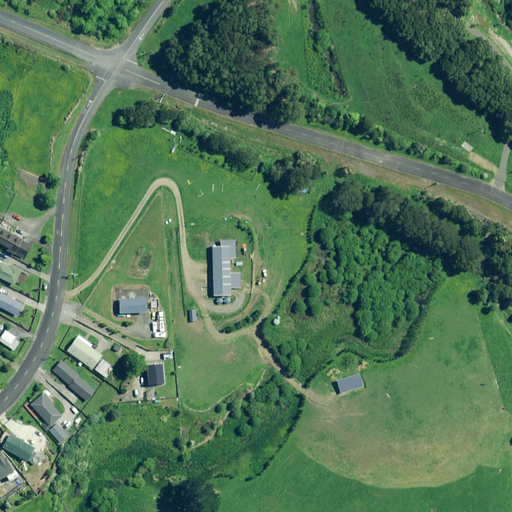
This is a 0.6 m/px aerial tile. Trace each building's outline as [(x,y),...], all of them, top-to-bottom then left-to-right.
[(12,226),(4,221),(1,225),(10,230),(12,226)] [(31,245),(0,228),(0,246),(24,260),(31,245)] [(235,258),(235,240),(220,240),(220,247),(212,247),(213,296),(230,296),(229,288),(240,288),(240,273),(230,273),(229,258),(235,258)] [(10,267),(0,262),(0,278),(14,285),(21,269),(12,265),(10,267)] [(23,304),(0,293),(0,307),(17,316),(23,304)] [(147,313),(146,298),(119,299),(120,313),(147,313)] [(19,343),(4,333),(0,338),(0,341),(13,350),(19,343)] [(91,345),(78,335),(66,351),(92,369),(102,356),(89,347),(91,345)] [(109,365),(102,360),(94,370),(105,377),(107,375),(104,373),(109,365)] [(94,390),(62,361),(52,371),(85,401),(94,390)] [(164,384),(162,364),(146,366),(148,385),(164,384)] [(62,415),(43,394),(31,404),(49,426),(62,415)] [(68,437),(56,424),(49,430),(60,444),(68,437)] [(37,450),(5,432),(0,439),(0,444),(3,446),(1,448),(27,462),(28,460),(31,461),(37,450)] [(12,472),(0,451),(0,479),(5,476),(9,481),(17,476),(14,471),(12,472)] [(12,506),(8,501),(4,505),(8,510),(12,506)]
